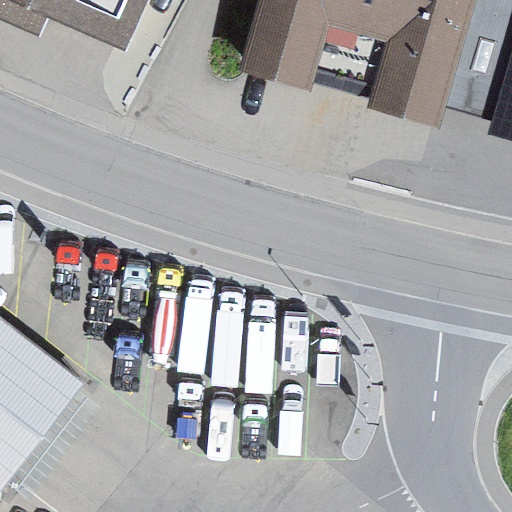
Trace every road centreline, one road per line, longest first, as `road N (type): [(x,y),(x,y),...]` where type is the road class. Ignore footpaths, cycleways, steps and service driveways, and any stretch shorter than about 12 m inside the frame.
road 1 (primary): [(0,134),(76,167),(451,271)]
road 2 (unclassified): [(451,271),(427,418),(475,511)]
